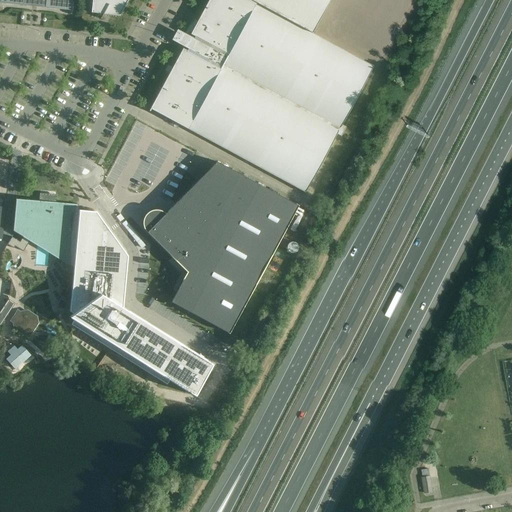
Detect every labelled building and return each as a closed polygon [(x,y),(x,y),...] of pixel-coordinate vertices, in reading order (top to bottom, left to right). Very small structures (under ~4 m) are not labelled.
[(73,0),(0,0),(0,3),(24,6),(24,4),(28,5),(32,6),(35,7),(37,7),(41,7),(46,6),(46,8),(73,11),(73,0)] [(128,0),(92,0),(92,13),(120,16),(128,0)] [(312,34),(330,0),(209,0),(200,17),(202,18),(200,23),(193,19),(185,34),(194,39),(192,41),(186,38),(185,40),(183,44),(189,47),(187,51),(183,49),(172,69),(149,111),(150,112),(151,110),(305,193),(373,67),(312,34)] [(281,237),(289,223),(290,224),(295,215),(294,214),(298,206),(217,162),(208,171),(208,170),(204,174),(204,175),(165,214),(164,213),(162,212),(161,212),(160,211),(159,211),(157,211),(155,211),(153,211),(151,212),(150,212),(149,213),(148,214),(147,215),(146,216),(145,216),(144,218),(144,219),(144,220),(143,222),(143,223),(143,224),(143,225),(143,226),(144,228),(145,230),(145,231),(146,232),(147,233),(173,258),(175,256),(178,258),(175,262),(187,273),(171,302),(229,334),(277,245),(284,248),(288,241),(281,237)] [(18,200),(15,232),(38,246),(49,253),(73,269),(74,259),(74,258),(79,211),(79,205),(56,203),(55,203),(55,197),(48,197),(41,196),(40,202),(39,202),(18,200)] [(73,269),(69,324),(172,379),(174,375),(199,389),(213,360),(115,307),(120,249),(96,212),(79,211),(74,258),(74,259),(73,269)] [(126,221),(123,223),(143,249),(146,246),(126,221)] [(294,262),(299,253),(291,249),(286,258),(294,262)] [(0,327),(15,304),(9,299),(0,312),(0,327)] [(17,312),(11,320),(17,324),(16,324),(17,329),(24,334),(29,333),(29,332),(31,333),(37,325),(35,324),(35,323),(34,318),(27,313),(23,314),(22,315),(17,312)] [(11,355),(6,360),(14,369),(30,355),(22,345),(17,350),(14,346),(8,352),(11,355)] [(157,423),(159,420),(161,417),(157,414),(153,420),(152,422),(156,424),(157,423)] [(198,448),(189,445),(187,450),(196,453),(198,448)] [(431,477),(423,478),(425,488),(426,494),(434,493),(432,487),(431,477)]
